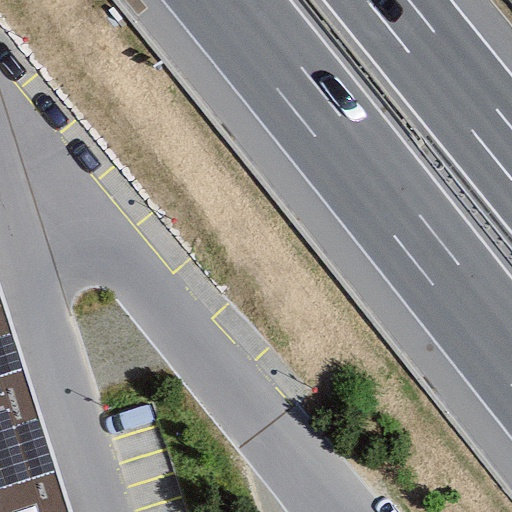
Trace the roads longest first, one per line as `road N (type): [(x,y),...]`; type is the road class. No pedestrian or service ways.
road 1 (motorway): [(225,0),(511,359)]
road 2 (motorway): [(511,153),(387,0)]
